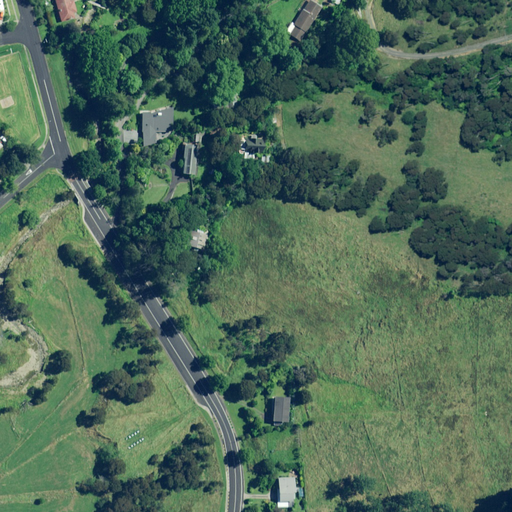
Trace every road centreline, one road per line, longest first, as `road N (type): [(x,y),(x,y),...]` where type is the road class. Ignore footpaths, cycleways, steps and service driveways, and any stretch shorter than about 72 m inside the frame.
road 1 (residential): [(61,149),(218,411),(234,460),(234,511)]
road 2 (residential): [(29,29),(61,149)]
